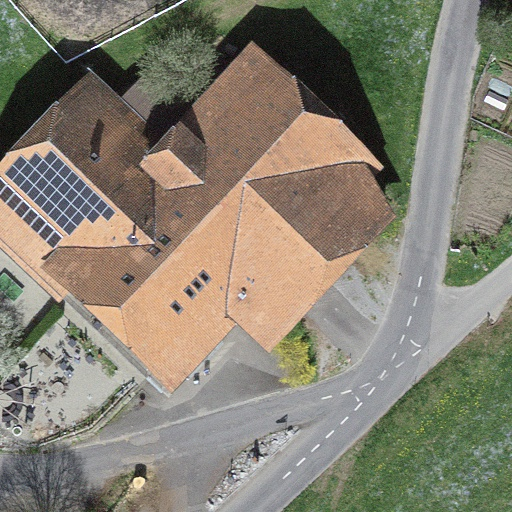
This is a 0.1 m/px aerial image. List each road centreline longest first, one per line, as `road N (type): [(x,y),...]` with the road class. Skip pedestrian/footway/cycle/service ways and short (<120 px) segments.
road 1 (tertiary): [(0,468),(124,458),(387,377)]
road 2 (tertiary): [(387,377),(420,271),(465,0)]
road 3 (tertiary): [(253,511),(387,377)]
road 4 (residential): [(511,274),(387,377)]
